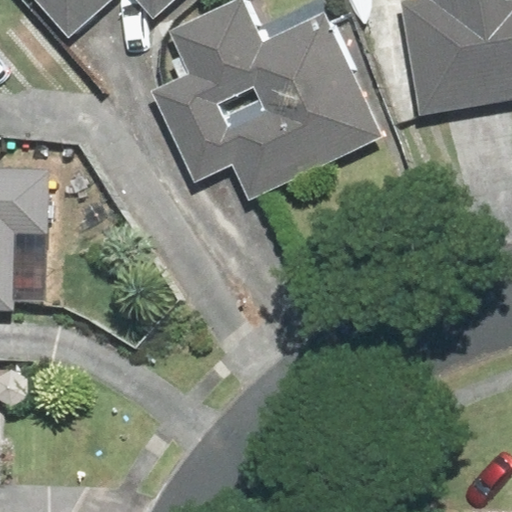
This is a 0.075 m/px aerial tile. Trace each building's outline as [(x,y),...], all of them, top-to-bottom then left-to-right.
[(51,0),(84,39),(132,0),(156,0),(172,19),(195,0),(51,0)] [(204,66),(159,87),(206,187),(248,167),(268,208),(410,141),(348,11),(289,38),(270,0),(234,0),(184,24),(204,66)] [(511,0),(409,0),(428,112),(511,98),(511,0)] [(72,168),(0,164),(0,303),(32,305),(35,228),(69,230),(72,168)] [(23,381),(0,380),(0,478),(22,478),(23,381)]
